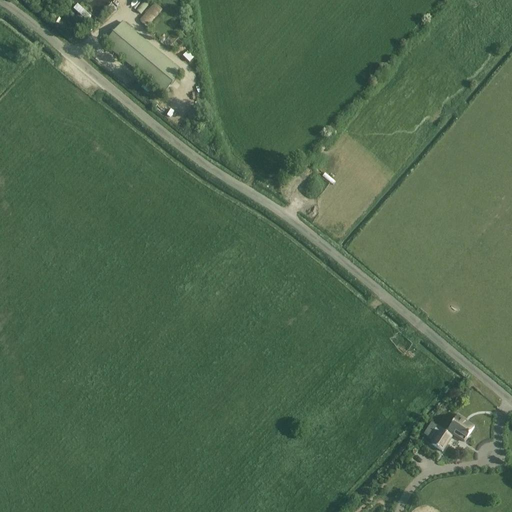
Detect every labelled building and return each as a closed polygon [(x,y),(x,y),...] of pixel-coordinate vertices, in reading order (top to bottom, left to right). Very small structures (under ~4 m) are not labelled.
[(140,13),(149,3),(145,0),(142,0),(135,8),(140,13)] [(147,28),(162,10),(154,3),(139,21),(147,28)] [(77,5),(73,10),(87,22),(91,18),(77,5)] [(164,94),(182,73),(122,23),(104,44),(164,94)] [(188,52),(183,57),(190,63),(194,59),(188,52)] [(441,431),(431,445),(443,453),(453,438),(449,436),(451,434),(454,436),(465,443),(467,439),(474,428),(467,423),(465,425),(461,422),(462,420),(458,417),(448,431),(447,431),(446,434),(441,431)]
